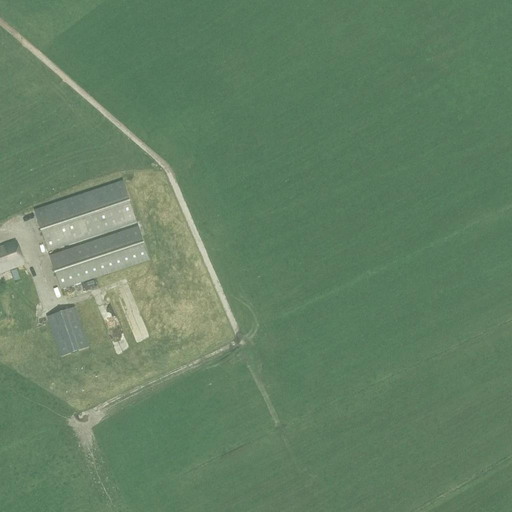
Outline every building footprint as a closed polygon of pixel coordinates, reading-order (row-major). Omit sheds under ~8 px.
[(90,193),(35,211),(48,252),(104,234),(137,222),(123,182),(90,193)] [(50,256),(61,290),(149,262),(138,226),(50,256)] [(0,274),(21,269),(15,246),(0,249),(0,274)] [(89,348),(75,309),(48,318),(61,358),(89,348)] [(117,336),(124,333),(112,309),(105,312),(117,336)]
